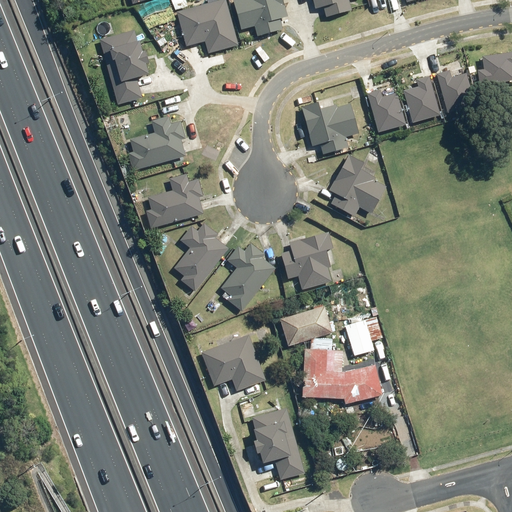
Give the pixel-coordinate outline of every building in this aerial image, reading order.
[(176,13),(185,48),(203,44),(206,56),(239,48),(227,0),(176,13)] [(239,0),(232,1),(239,32),(254,28),(256,38),(281,33),(278,21),(287,19),(283,0),(239,0)] [(348,3),(359,0),(310,0),(313,12),(321,10),(324,20),(351,14),(348,3)] [(141,55),(135,32),(98,42),(116,109),(141,102),(136,82),(146,79),(144,69),(148,68),(144,54),(141,55)] [(479,70),(480,83),(511,78),(511,51),(482,56),(484,69),(479,70)] [(436,72),(447,111),(475,103),(466,72),(450,76),(448,68),(436,72)] [(412,121),(440,114),(429,75),(417,78),(419,85),(403,90),(412,121)] [(367,91),(378,131),(406,123),(397,91),(381,96),(379,88),(367,91)] [(334,98),(299,107),(309,149),(317,147),(320,157),(347,150),(345,140),(358,137),(350,104),(336,108),(334,98)] [(167,117),(151,122),(154,133),(126,140),(130,155),(126,156),(130,173),(185,158),(181,141),(185,140),(180,122),(169,125),(167,117)] [(363,163),(347,155),(328,191),(335,195),(330,205),(353,217),(357,209),(370,215),(384,187),(374,182),(376,178),(360,170),(363,163)] [(185,173),(168,178),(171,190),(148,196),(152,209),(143,212),(148,230),(202,216),(198,200),(203,199),(198,180),(188,182),(185,173)] [(215,238),(217,236),(202,223),(196,231),(191,227),(179,241),(188,248),(171,269),(181,277),(177,282),(192,295),(229,249),(215,238)] [(327,233),(286,243),(288,253),(279,255),(285,279),(296,277),(299,292),(333,283),(328,266),(332,251),(327,233)] [(225,301),(241,310),(275,271),(261,258),(263,255),(250,243),(242,250),(237,248),(226,260),(235,268),(221,288),(229,295),(225,301)] [(321,306),(276,321),(285,348),(330,333),(321,306)] [(368,342),(382,338),(376,317),(344,326),(352,357),(371,351),(368,342)] [(200,353),(213,387),(230,381),(235,394),(265,382),(248,336),(200,353)] [(313,350),(304,349),(300,398),(341,401),(343,405),(383,396),(377,361),(339,372),(341,351),(330,350),(331,342),(314,341),(313,350)] [(273,462),(278,480),(302,474),(286,410),(251,419),(254,430),(251,431),(259,465),(273,462)]
